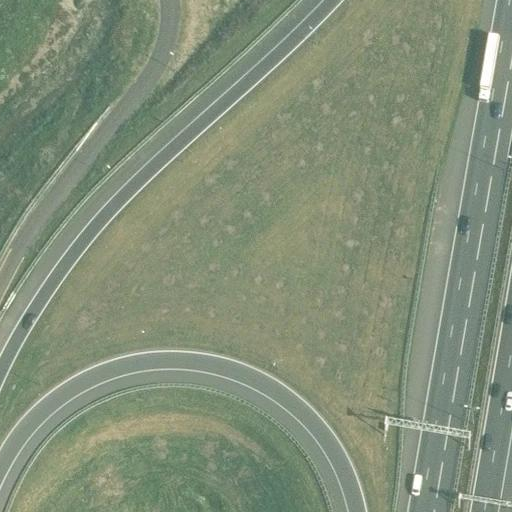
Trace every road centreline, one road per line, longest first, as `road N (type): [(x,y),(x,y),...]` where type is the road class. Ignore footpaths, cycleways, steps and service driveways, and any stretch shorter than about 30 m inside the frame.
road 1 (motorway): [(325,0),(70,255),(0,370)]
road 2 (motorway): [(0,474),(33,418),(78,387),(163,362),(241,369),(308,403),(349,457),(364,511)]
road 3 (motorway): [(511,42),(429,511)]
